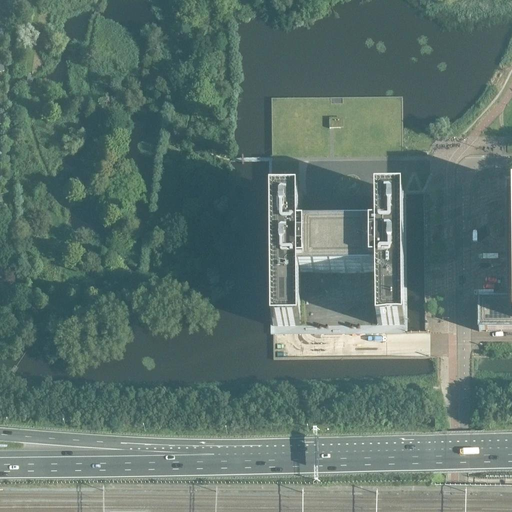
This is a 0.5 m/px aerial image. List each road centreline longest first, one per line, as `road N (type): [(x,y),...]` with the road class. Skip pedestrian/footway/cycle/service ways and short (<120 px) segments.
road 1 (motorway): [(511,458),(120,466)]
road 2 (unclassified): [(511,162),(470,165),(461,193),(462,511)]
road 3 (motorway): [(120,466),(0,434)]
road 4 (motorway): [(120,466),(0,468)]
